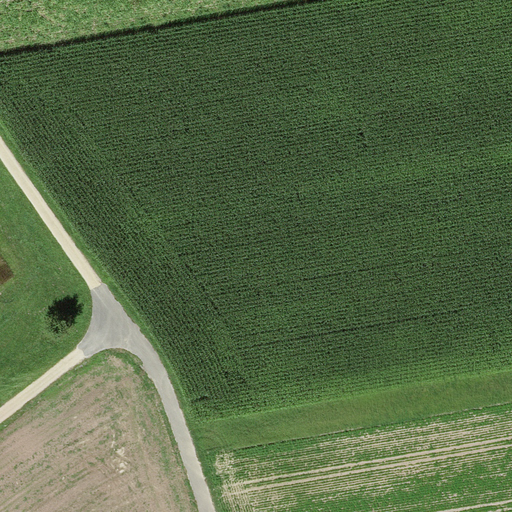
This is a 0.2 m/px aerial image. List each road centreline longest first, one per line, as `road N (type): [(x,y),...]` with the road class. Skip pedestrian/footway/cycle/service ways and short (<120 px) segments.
road 1 (track): [(203,511),(164,384),(118,330),(0,143)]
road 2 (track): [(118,330),(0,417)]
